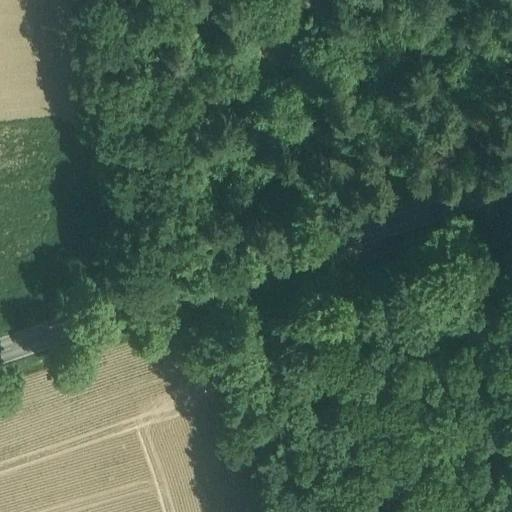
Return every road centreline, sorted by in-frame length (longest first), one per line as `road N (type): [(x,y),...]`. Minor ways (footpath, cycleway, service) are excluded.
road 1 (secondary): [(511,185),(0,348)]
road 2 (track): [(402,218),(446,341),(477,511)]
road 3 (track): [(332,238),(305,291),(389,511)]
road 4 (unknown): [(301,0),(332,238)]
